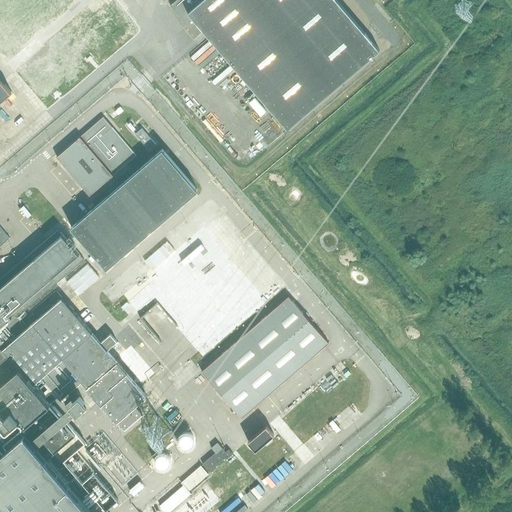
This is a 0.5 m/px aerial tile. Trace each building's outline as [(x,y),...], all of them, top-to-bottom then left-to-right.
[(0,0),(0,6),(1,6),(23,29),(31,22),(26,11),(23,7),(19,0),(20,0),(25,6),(31,6),(38,3),(43,8),(48,5),(49,0),(0,0)] [(40,56),(42,58),(26,66),(16,75),(21,84),(23,83),(33,95),(44,90),(49,86),(55,82),(80,61),(81,61),(88,54),(87,52),(130,14),(128,10),(119,0),(109,0),(99,9),(60,43),(61,45),(40,56)] [(379,50),(336,0),(176,0),(170,5),(177,13),(187,25),(194,19),(210,38),(287,128),(379,50)] [(0,101),(12,92),(0,77),(0,101)] [(253,91),(247,97),(260,111),(266,105),(253,91)] [(90,195),(113,175),(136,155),(103,116),(57,156),(90,195)] [(128,116),(124,121),(131,127),(134,122),(128,116)] [(135,134),(149,150),(157,144),(142,128),(135,134)] [(162,149),(71,227),(106,268),(197,190),(195,187),(162,149)] [(118,313),(162,276),(200,320),(212,310),(207,303),(198,310),(185,294),(199,282),(180,259),(230,217),(213,197),(100,292),(118,313)] [(0,246),(10,239),(0,226),(0,246)] [(0,511),(107,511),(94,497),(73,471),(64,461),(77,450),(86,443),(55,406),(53,407),(33,383),(41,377),(63,358),(99,400),(117,421),(124,430),(144,413),(136,404),(146,396),(62,298),(28,327),(19,317),(59,282),(64,277),(72,270),(84,260),(79,254),(80,253),(64,234),(39,256),(0,288),(0,324),(1,326),(4,324),(15,337),(2,348),(0,345),(0,511)] [(216,256),(206,262),(211,272),(222,266),(216,256)] [(68,283),(78,295),(100,277),(89,265),(88,263),(67,281),(68,283)] [(289,295),(202,370),(242,417),(329,342),(289,295)] [(65,406),(75,418),(81,413),(86,408),(82,404),(85,402),(79,396),(77,398),(76,396),(71,400),(71,401),(65,406)] [(346,405),(356,410),(359,404),(350,399),(346,405)] [(327,419),(318,427),(322,431),(331,423),(327,419)] [(266,425),(248,440),(256,449),(274,434),(266,425)] [(192,442),(192,439),(192,436),(190,434),(188,432),(185,432),(182,432),(179,434),(177,436),(177,439),(177,442),(179,445),(182,447),(185,447),(187,447),(190,445),(192,442)] [(191,489),(209,473),(232,452),(229,448),(227,450),(218,441),(211,447),(215,451),(182,481),(184,483),(160,504),(163,508),(159,511),(169,511),(193,492),(191,489)] [(88,450),(84,453),(94,465),(101,459),(92,448),(88,451),(88,450)] [(168,462),(168,459),(168,456),(166,454),(165,452),(163,451),(160,451),(156,452),(154,454),(152,456),(151,459),(152,462),(154,465),(157,467),(159,468),(163,467),(165,466),(166,465),(168,462)] [(266,469),(273,478),(294,461),(287,452),(266,469)] [(138,475),(128,484),(133,490),(143,481),(138,475)]
